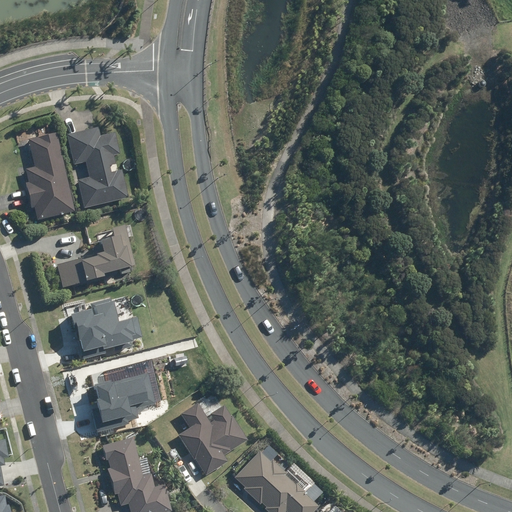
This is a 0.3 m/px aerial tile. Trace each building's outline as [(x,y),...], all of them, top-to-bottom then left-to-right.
[(83,209),(123,199),(128,198),(122,171),(110,174),(108,166),(110,166),(114,165),(115,165),(113,156),(114,156),(114,155),(118,155),(114,133),(99,136),(98,129),(68,135),(68,139),(74,165),(85,163),(88,179),(76,181),(77,185),(83,209)] [(69,211),(55,136),(31,140),(37,168),(26,170),(35,218),(69,211)] [(135,267),(126,225),(111,228),(113,237),(98,240),(102,255),(56,266),(61,288),(64,287),(64,289),(86,284),(86,286),(106,282),(104,275),(135,267)] [(72,315),(84,359),(106,353),(105,349),(114,346),(115,351),(132,346),(131,341),(143,338),(137,317),(119,321),(114,301),(112,301),(111,298),(91,303),(93,309),(72,315)] [(92,409),(98,432),(129,424),(128,420),(139,418),(136,408),(156,404),(148,373),(97,386),(100,399),(98,399),(100,407),(92,409)] [(197,403),(180,415),(188,428),(176,435),(204,477),(228,462),(224,456),(247,441),(223,405),(205,416),(197,403)] [(134,437),(101,446),(114,494),(119,493),(122,506),(127,505),(128,511),(164,511),(172,510),(166,485),(157,487),(153,474),(144,476),(134,437)] [(266,444),(234,478),(244,488),(243,489),(260,506),(262,504),(266,508),(264,511),(265,511),(314,511),(319,507),(283,473),(290,466),(266,444)] [(0,511),(9,511),(7,496),(0,496),(0,511)]
